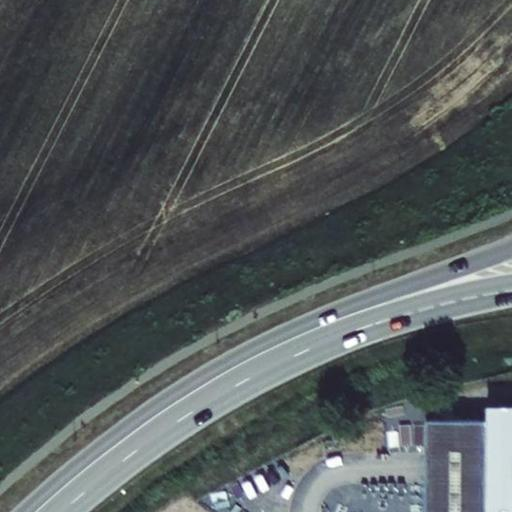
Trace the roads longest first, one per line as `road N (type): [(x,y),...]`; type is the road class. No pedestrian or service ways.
road 1 (primary): [(511,247),(316,319),(201,376),(22,511)]
road 2 (primary): [(61,511),(185,417),(311,348),(404,314),(511,290)]
